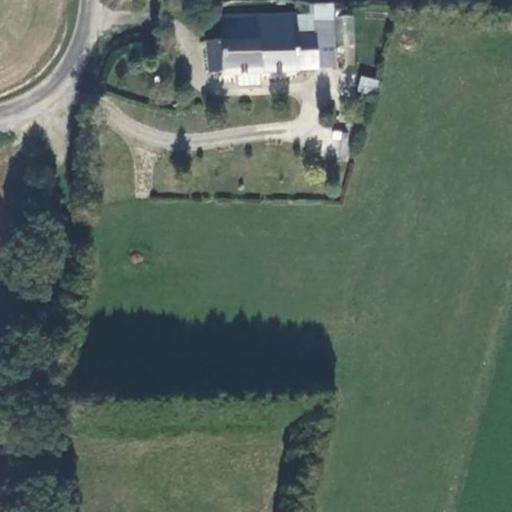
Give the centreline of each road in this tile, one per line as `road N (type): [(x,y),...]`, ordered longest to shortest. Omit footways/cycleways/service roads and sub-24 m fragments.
road 1 (unknown): [(91,19),(183,20),(210,75),(267,83),(328,68)]
road 2 (unclassified): [(93,0),(89,42),(58,88),(12,121),(0,120)]
